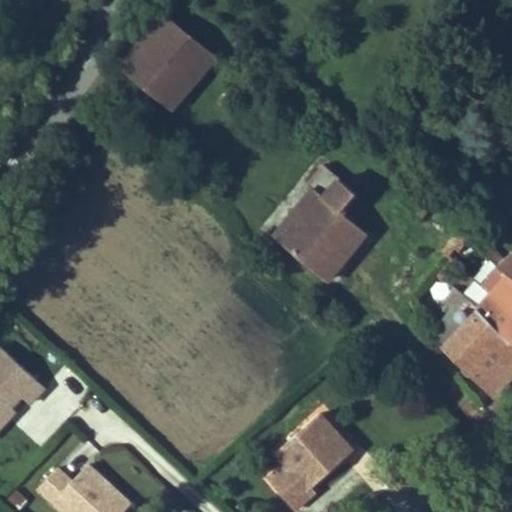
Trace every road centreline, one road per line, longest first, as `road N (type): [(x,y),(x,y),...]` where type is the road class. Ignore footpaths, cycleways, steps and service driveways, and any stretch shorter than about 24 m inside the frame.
road 1 (residential): [(120,0),(73,83),(0,181)]
road 2 (track): [(214,511),(87,395)]
road 3 (unknown): [(364,318),(478,435)]
road 4 (tertiary): [(394,511),(511,405)]
